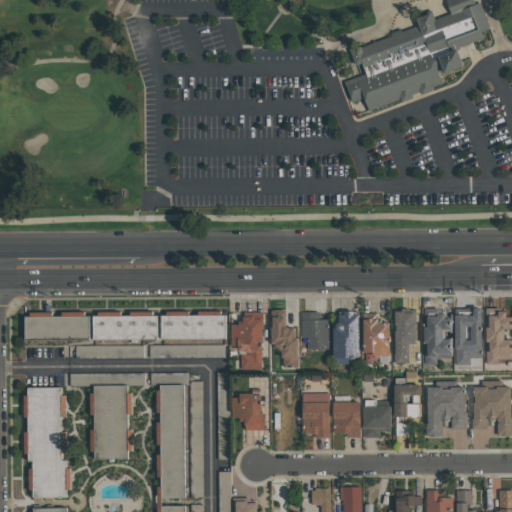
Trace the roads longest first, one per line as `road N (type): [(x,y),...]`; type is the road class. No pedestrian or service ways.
road 1 (primary): [(0,278),(481,275)]
road 2 (primary): [(511,244),(140,247)]
road 3 (residential): [(255,465),(511,463)]
road 4 (primary): [(140,247),(0,247)]
